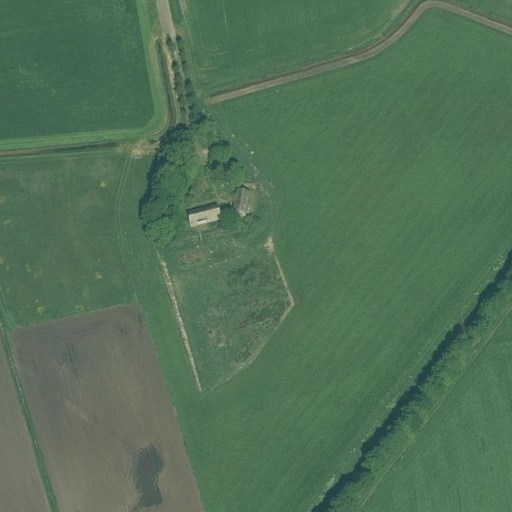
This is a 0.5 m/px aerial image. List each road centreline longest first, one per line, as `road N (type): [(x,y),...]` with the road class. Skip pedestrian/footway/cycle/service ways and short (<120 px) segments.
road 1 (track): [(511,249),(307,511)]
road 2 (unclassified): [(191,135),(165,0)]
